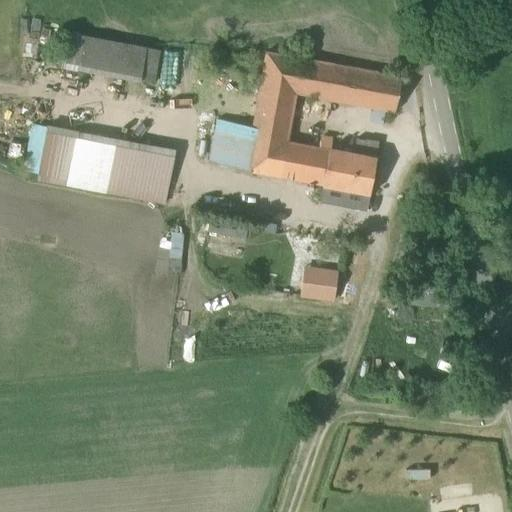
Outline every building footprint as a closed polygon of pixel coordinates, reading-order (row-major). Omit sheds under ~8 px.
[(60,66),(91,71),(97,37),(66,32),(60,66)] [(160,54),(159,56),(157,76),(188,80),(191,58),(187,58),(189,43),(167,40),(165,54),(160,54)] [(138,80),(153,82),(159,48),(143,45),(138,80)] [(265,52),(255,110),(252,126),(216,119),(208,163),(322,184),(322,185),(369,194),(369,193),(378,143),(379,143),(379,140),(377,140),(377,141),(365,139),(365,140),(356,138),(353,154),(330,149),(331,140),(320,137),(318,147),(286,141),(295,92),(373,107),(370,122),(380,123),(380,124),(382,125),(382,122),(381,122),(384,109),(394,111),(401,77),(265,52)] [(46,125),(45,127),(30,124),(21,169),(36,172),(35,180),(163,204),(174,150),(46,125)] [(247,221),(210,214),(208,226),(244,233),(247,221)] [(176,240),(153,240),(154,271),(177,270),(176,240)] [(330,299),(331,267),(295,265),(294,297),(330,299)] [(413,283),(412,302),(432,303),(433,284),(413,283)]
